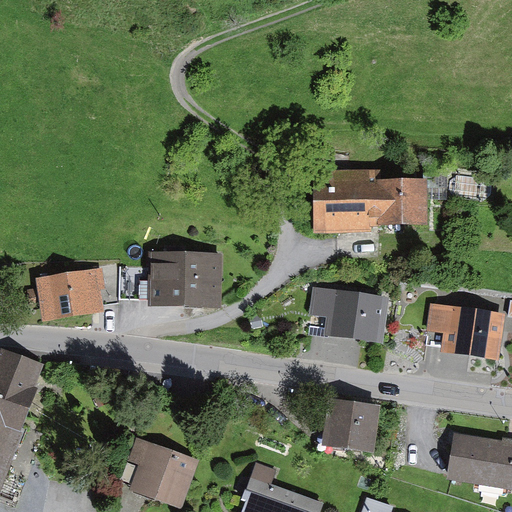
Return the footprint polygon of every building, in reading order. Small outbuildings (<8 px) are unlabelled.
[(389,171),(313,173),(315,235),(372,234),(372,227),(428,225),(427,180),(390,181),(389,171)] [(222,254),(150,253),(149,267),(149,301),(149,308),(221,309),(222,254)] [(102,267),(102,269),(105,289),(100,289),(103,307),(120,304),(119,301),(120,267),(120,264),(102,267)] [(119,301),(149,301),(149,267),(120,267),(119,301)] [(102,269),(36,279),(43,323),(104,314),(103,307),(100,289),(105,289),(102,269)] [(389,300),(313,290),(309,315),(326,317),(323,337),(383,345),(389,300)] [(505,314),(432,304),(429,331),(445,334),(442,353),(498,361),(505,314)] [(261,317),(250,319),(252,330),(263,328),(261,317)] [(43,368),(0,352),(0,492),(24,429),(21,428),(43,368)] [(388,405),(335,396),(325,449),(379,458),(388,405)] [(501,442),(455,435),(447,479),(511,489),(511,439),(502,438),(501,442)] [(198,461),(136,439),(129,461),(139,465),(129,491),(180,509),(198,461)] [(277,471),(256,463),(243,499),(247,501),(243,511),(321,511),(325,504),(272,485),(277,471)] [(391,511),(393,507),(367,499),(362,511),(391,511)]
